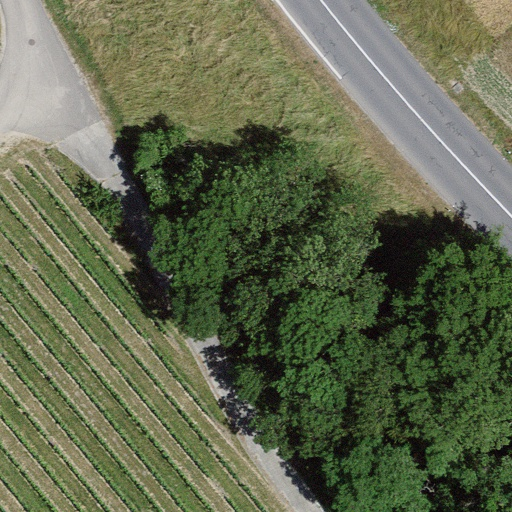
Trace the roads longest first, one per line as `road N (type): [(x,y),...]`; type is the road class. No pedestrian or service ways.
road 1 (track): [(334,511),(48,78),(0,122)]
road 2 (tertiary): [(324,0),(511,225)]
